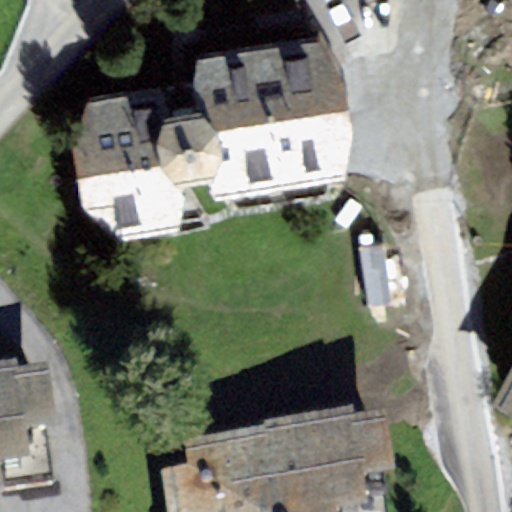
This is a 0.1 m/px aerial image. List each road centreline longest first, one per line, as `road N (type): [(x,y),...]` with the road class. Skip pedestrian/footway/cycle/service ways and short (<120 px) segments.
road 1 (residential): [(432,0),(417,79),(484,511)]
road 2 (residential): [(0,113),(86,0)]
